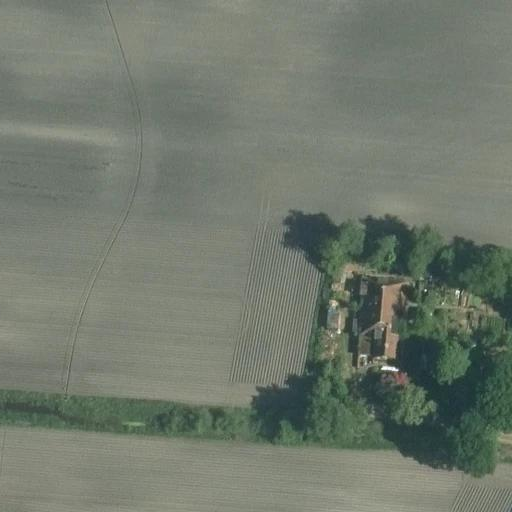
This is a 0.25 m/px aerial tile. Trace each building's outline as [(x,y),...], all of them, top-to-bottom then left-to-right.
[(334,274),(364,275),(364,273),(375,274),(376,252),(336,250),(334,274)] [(452,284),(482,288),(484,274),(454,271),(452,284)] [(358,358),(373,360),(373,361),(397,363),(399,340),(403,341),(408,284),(362,280),(358,323),(353,322),(352,337),(360,338),(358,358)] [(416,310),(416,321),(431,322),(431,311),(416,310)] [(327,368),(342,360),(336,348),(321,356),(327,368)]
